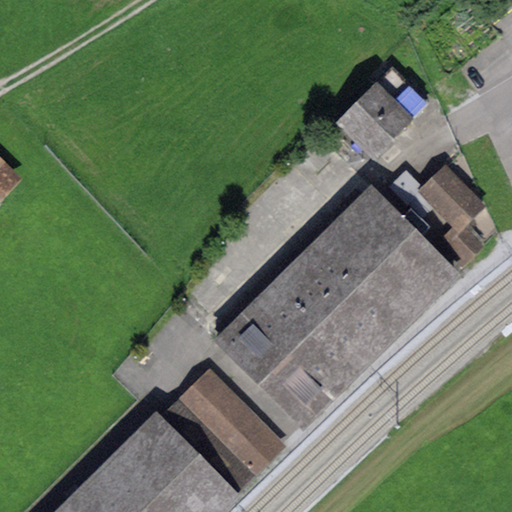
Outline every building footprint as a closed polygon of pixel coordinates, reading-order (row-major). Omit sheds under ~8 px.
[(427,104),(393,70),(341,123),(375,157),(427,104)] [(0,191),(13,178),(0,166),(0,191)] [(421,191),(457,227),(458,225),(480,204),(444,169),(421,191)] [(302,424),(454,275),(372,192),(220,342),(302,424)] [(481,248),(458,225),(457,227),(445,238),(468,261),(481,248)] [(209,375),(182,401),(236,455),(262,429),(209,375)] [(214,511),(231,495),(160,424),(70,511),(214,511)]
